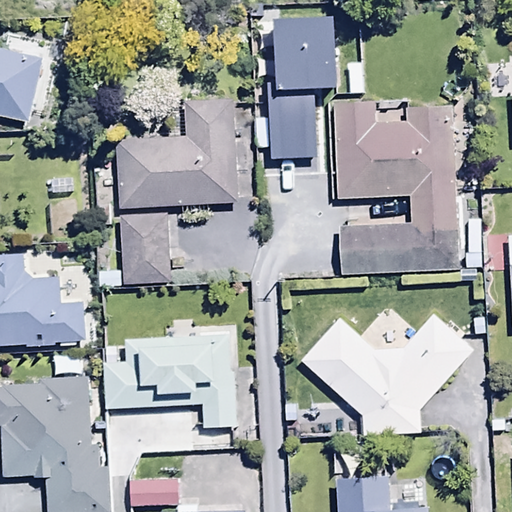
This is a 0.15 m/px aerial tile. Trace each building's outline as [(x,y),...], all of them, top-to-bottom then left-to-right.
[(190,0),(151,0),(151,5),(190,9),(190,0)] [(43,61),(0,52),(0,121),(29,127),(43,61)] [(374,106),(335,107),(338,205),(409,202),(410,227),(339,230),(341,279),(457,275),(451,113),(406,115),(406,130),(375,131),(374,106)] [(185,142),(116,144),(119,214),(241,209),(237,108),(184,111),(185,142)] [(170,219),(121,220),(121,276),(97,276),(98,292),(170,291),(170,219)] [(0,353),(46,353),(46,348),(85,348),(85,309),(60,309),(60,284),(35,285),(24,277),(24,260),(0,259),(0,353)] [(301,366),(362,420),(363,442),(421,438),(419,417),(474,355),(432,319),(403,352),(371,353),(339,324),(301,366)] [(104,352),(105,413),(200,409),(201,433),(237,431),(233,339),(126,344),(126,351),(104,352)] [(42,389),(0,392),(0,432),(1,432),(3,482),(46,480),(47,511),(108,511),(107,472),(101,472),(100,451),(90,451),(87,381),(41,383),(42,389)] [(180,481),(129,482),(129,511),(180,511),(180,481)] [(389,484),(336,486),(337,511),(416,511),(416,507),(390,508),(389,484)]
